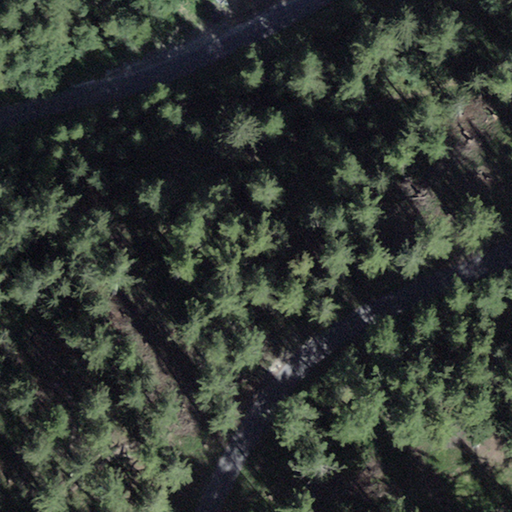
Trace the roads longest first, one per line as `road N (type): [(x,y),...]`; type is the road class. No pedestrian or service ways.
road 1 (unclassified): [(511,250),(361,317),(303,355),(258,410),(207,511)]
road 2 (unclassified): [(0,115),(186,57),(307,0)]
